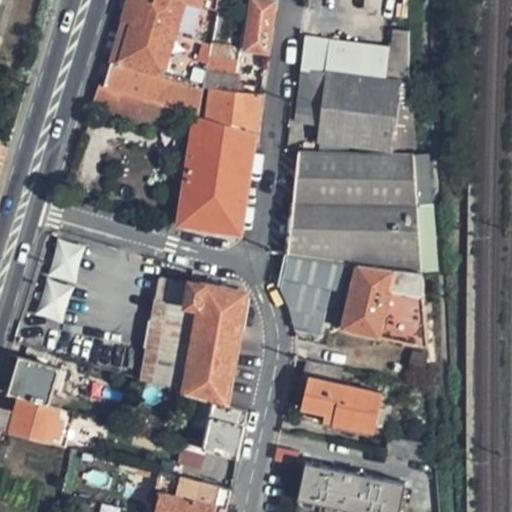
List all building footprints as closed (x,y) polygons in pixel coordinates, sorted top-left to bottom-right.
[(194,70),(202,42),(214,0),(129,0),(112,57),(160,74),(158,79),(188,89),(194,70)] [(235,0),(214,0),(202,42),(194,70),(188,89),(182,110),(197,114),(257,132),(262,94),(236,92),(238,75),(235,74),(239,47),(229,46),(235,0)] [(273,1),(267,0),(245,0),(245,6),(239,47),(267,50),(273,1)] [(390,84),(409,84),(407,67),(407,51),(407,43),(408,34),(395,32),(390,84)] [(328,54),(324,83),(385,84),(387,58),(328,54)] [(160,74),(112,57),(111,64),(158,79),(160,74)] [(188,89),(158,79),(111,64),(104,88),(182,110),(188,89)] [(294,125),(319,128),(324,83),(299,83),(294,125)] [(317,139),(413,148),(409,84),(390,84),(385,84),(324,83),(319,128),(317,139)] [(197,114),(182,110),(104,88),(98,86),(90,109),(193,138),(197,114)] [(241,234),(257,132),(197,114),(193,138),(180,219),(241,234)] [(0,145),(0,174),(8,148),(0,145)] [(287,255),(421,269),(413,148),(304,149),(298,149),(287,255)] [(60,229),(45,235),(12,342),(142,381),(161,278),(166,260),(60,229)] [(425,344),(421,269),(287,255),(285,254),(280,281),(331,292),(325,321),(425,344)] [(226,404),(227,404),(245,296),(237,291),(190,283),(161,278),(142,381),(159,386),(174,390),(188,393),(212,400),(226,404)] [(325,321),(331,292),(280,281),(277,292),(278,294),(280,296),(283,300),(287,304),(293,311),(296,318),(298,325),(298,328),(298,331),(322,336),(325,321)] [(20,357),(9,394),(18,397),(51,405),(62,369),(20,357)] [(374,432),(383,389),(340,379),(344,367),(309,359),(304,375),(309,376),(301,408),(300,416),(325,421),(374,432)] [(0,430),(65,447),(74,412),(51,405),(18,397),(13,410),(0,406),(0,430)] [(237,457),(247,409),(227,404),(226,404),(212,400),(202,447),(237,457)] [(391,437),(387,455),(436,466),(435,446),(391,437)] [(235,470),(237,457),(202,447),(185,443),(182,457),(235,470)] [(345,511),(399,511),(406,486),(309,465),(300,501),(345,511)] [(143,506),(154,509),(153,511),(212,511),(214,504),(227,506),(231,487),(179,474),(168,472),(163,471),(151,468),(143,506)]
